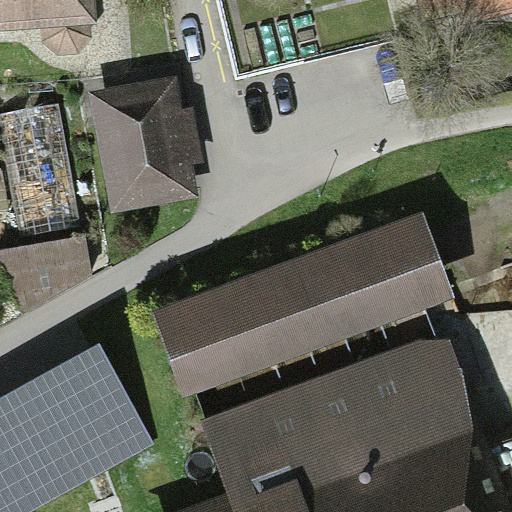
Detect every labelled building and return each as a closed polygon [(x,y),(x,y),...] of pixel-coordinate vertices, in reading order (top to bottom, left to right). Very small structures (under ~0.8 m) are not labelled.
[(0,0),(0,24),(47,21),(48,33),(49,36),(50,39),(51,43),(54,45),(56,48),(59,49),(63,51),(66,51),(70,52),(73,51),(77,50),(80,48),(83,46),(85,43),(87,40),(88,37),(89,33),(89,30),(88,18),(89,18),(87,0),(0,0)] [(511,0),(432,0),(434,8),(469,0),(474,0),(477,10),(511,1),(511,0)] [(183,165),(199,161),(191,113),(174,116),(169,91),(155,93),(155,98),(147,100),(146,94),(128,98),(129,103),(120,105),(119,100),(104,103),(122,202),(187,190),(183,165)] [(62,103),(0,114),(0,116),(22,239),(84,228),(62,103)] [(402,237),(171,322),(240,511),(258,511),(474,433),(402,237)] [(0,255),(0,272),(0,275),(24,313),(93,276),(87,241),(0,255)] [(0,304),(10,295),(0,284),(0,304)] [(102,364),(0,420),(0,511),(16,511),(146,442),(102,364)] [(502,511),(474,433),(258,511),(502,511)]
